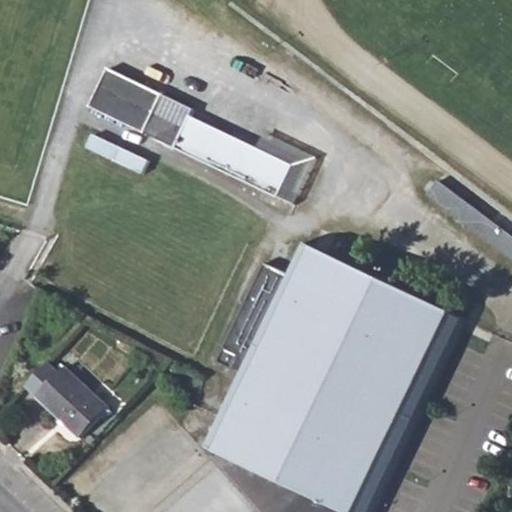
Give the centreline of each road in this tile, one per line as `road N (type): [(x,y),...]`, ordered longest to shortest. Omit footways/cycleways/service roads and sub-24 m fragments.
road 1 (unknown): [(511,306),(341,221),(312,215),(293,222),(256,263),(200,370),(192,399),(204,452)]
road 2 (unknown): [(431,511),(511,325)]
